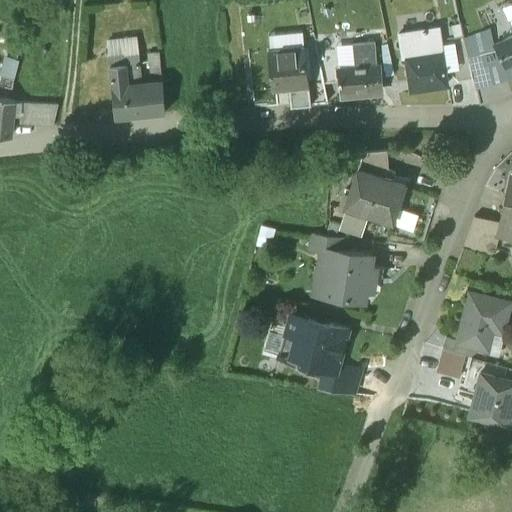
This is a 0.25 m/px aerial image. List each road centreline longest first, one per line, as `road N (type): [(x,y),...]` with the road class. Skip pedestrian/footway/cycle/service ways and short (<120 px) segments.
road 1 (residential): [(493,120),(320,115),(0,148)]
road 2 (residential): [(493,120),(497,137),(435,252),(380,404)]
road 3 (track): [(79,0),(70,140)]
